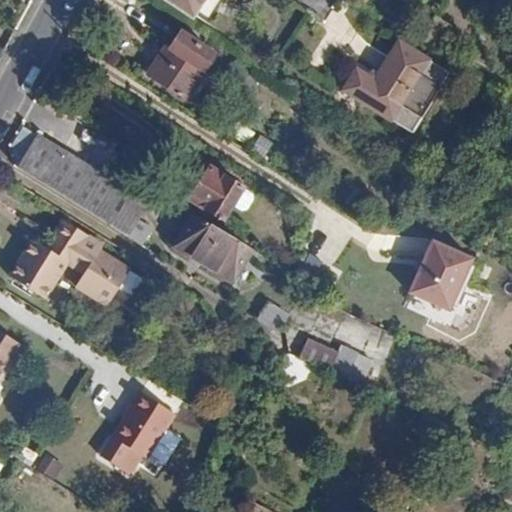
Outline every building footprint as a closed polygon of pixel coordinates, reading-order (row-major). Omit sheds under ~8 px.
[(175,0),(199,15),(208,0),(175,0)] [(433,19),(419,43),(442,56),(456,33),(433,19)] [(181,32),(164,59),(160,57),(149,75),(187,100),(216,54),(181,32)] [(348,82),(334,101),(383,131),(421,75),(391,56),(368,94),(348,82)] [(0,157),(85,211),(100,188),(2,127),(0,130),(0,157)] [(208,168),(189,200),(223,220),(242,189),(208,168)] [(70,242),(64,252),(54,246),(37,235),(14,274),(49,296),(70,261),(88,272),(81,283),(112,302),(134,267),(104,248),(107,242),(66,217),(56,233),(61,236),(70,242)] [(191,217),(171,247),(228,283),(247,253),(191,217)] [(61,236),(54,246),(64,252),(70,242),(61,236)] [(438,241),(414,294),(454,310),(467,282),(477,260),(438,241)] [(477,260),(467,282),(476,286),(487,264),(477,260)] [(269,301),(260,321),(283,332),(292,312),(269,301)] [(0,373),(9,358),(17,362),(26,346),(0,331),(0,373)] [(306,340),(298,357),(327,371),(335,353),(306,340)] [(132,405),(125,416),(123,414),(111,434),(145,455),(172,412),(138,390),(130,403),(132,405)] [(418,428),(454,444),(460,431),(423,414),(418,428)] [(44,453),(38,470),(53,476),(60,459),(44,453)]
